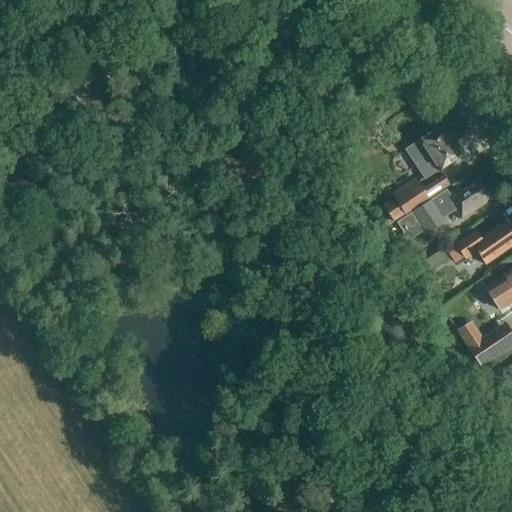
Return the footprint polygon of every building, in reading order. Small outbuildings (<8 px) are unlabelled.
[(424,179),(418,183),(415,178),(390,194),(397,204),(385,211),(393,222),(448,185),(439,171),(462,156),(442,126),(427,136),(424,135),(420,137),(420,141),(405,150),(424,179)] [(444,194),(411,215),(423,233),(455,211),(461,220),(486,204),(483,200),(489,196),(479,181),(460,193),(458,189),(446,196),(444,194)] [(456,247),(448,253),(455,263),(463,257),(465,260),(476,252),(485,265),(511,246),(511,230),(506,222),(481,239),(475,231),(455,245),(456,247)] [(511,270),(501,278),(503,280),(487,290),(498,307),(511,298),(511,270)] [(472,322),(458,332),(482,368),(493,360),(488,354),(480,341),(484,339),(472,322)]
